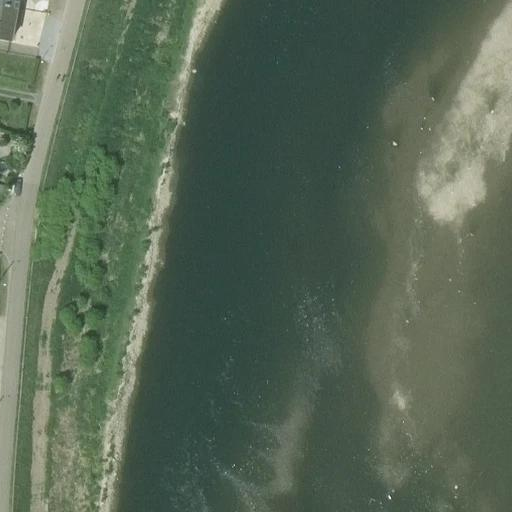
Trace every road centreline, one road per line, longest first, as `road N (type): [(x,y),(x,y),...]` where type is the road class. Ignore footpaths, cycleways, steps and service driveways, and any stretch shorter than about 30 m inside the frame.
road 1 (residential): [(0,488),(21,225)]
road 2 (residential): [(21,225),(75,0)]
